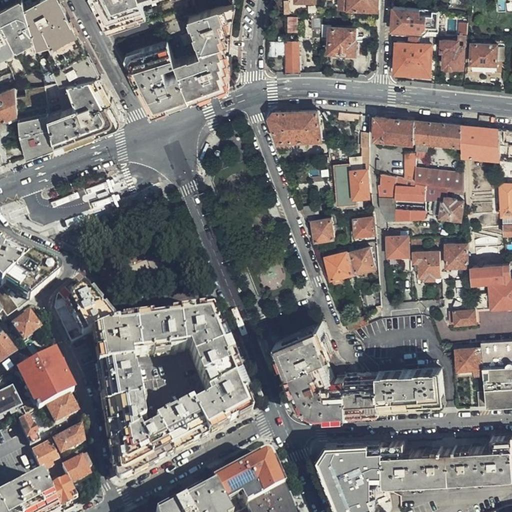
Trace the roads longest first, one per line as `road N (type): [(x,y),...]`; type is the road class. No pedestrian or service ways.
road 1 (residential): [(371,94),(387,309),(432,306),(449,336),(475,333)]
road 2 (residential): [(511,419),(287,435)]
road 3 (residential): [(51,294),(48,306),(88,395),(113,503)]
road 4 (primary): [(243,330),(186,186),(151,132)]
road 5 (residential): [(324,299),(251,96)]
road 6 (residential): [(279,417),(113,503)]
road 7 (tertiary): [(0,187),(151,132)]
road 8 (residential): [(78,0),(151,132)]
road 9 (primary): [(382,95),(511,110)]
road 10 (primary): [(251,96),(289,89),(371,94)]
